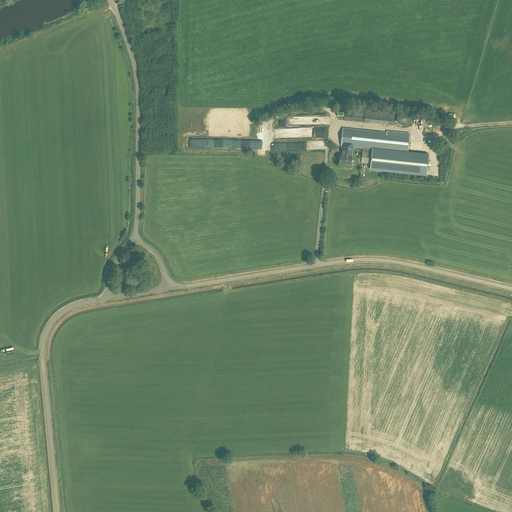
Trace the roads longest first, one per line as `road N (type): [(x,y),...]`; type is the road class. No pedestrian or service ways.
road 1 (unclassified): [(511,289),(373,259),(168,288)]
road 2 (unclassified): [(109,297),(58,315),(43,341),(56,511)]
road 3 (unclassified): [(135,239),(136,80),(110,0)]
road 4 (track): [(124,0),(0,52)]
